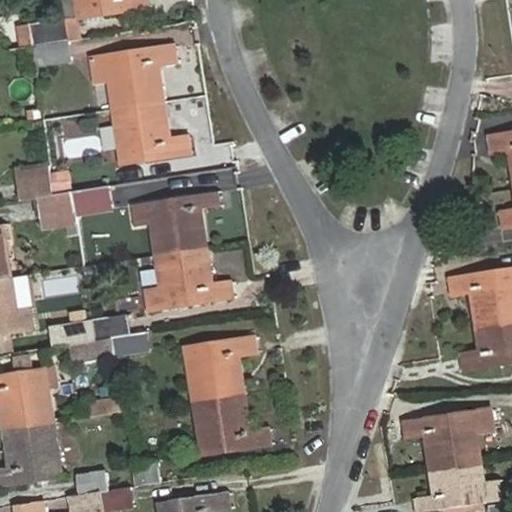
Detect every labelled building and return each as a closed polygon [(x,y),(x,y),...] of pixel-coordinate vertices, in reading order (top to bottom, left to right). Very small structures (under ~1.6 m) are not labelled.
[(76,0),(77,1),(79,18),(146,8),(144,0),(76,0)] [(62,21),(79,18),(77,1),(59,3),(62,21)] [(32,29),(34,47),(67,42),(64,24),(32,29)] [(67,42),(34,47),(37,67),(70,62),(67,42)] [(106,57),(115,110),(155,104),(153,89),(160,87),(157,64),(175,61),(172,46),(106,57)] [(155,104),(115,110),(124,163),(189,153),(187,137),(169,140),(165,118),(158,119),(155,104)] [(511,123),(480,128),(481,141),(500,139),(504,162),(511,161),(511,123)] [(38,199),(52,197),(47,167),(16,172),(21,201),(38,199)] [(511,177),(506,178),(509,201),(490,203),(491,217),(511,214),(511,177)] [(107,188),(74,193),(77,213),(110,208),(107,188)] [(154,224),(158,254),(198,248),(196,233),(204,232),(199,209),(219,206),(216,191),(136,204),(139,226),(154,224)] [(74,193),(56,196),(52,197),(38,199),(41,218),(64,215),(65,226),(78,224),(77,213),(74,193)] [(64,215),(41,218),(43,229),(65,226),(64,215)] [(0,280),(10,278),(2,226),(0,226),(0,280)] [(198,248),(158,254),(163,286),(148,288),(150,311),(233,297),(230,282),(212,285),(209,263),(201,264),(198,248)] [(480,330),(511,324),(511,270),(445,282),(447,297),(467,294),(470,316),(478,315),(480,330)] [(10,278),(0,280),(0,335),(8,334),(33,330),(30,309),(16,311),(10,278)] [(470,316),(473,331),(480,330),(478,315),(470,316)] [(127,318),(94,324),(96,341),(115,338),(129,335),(127,318)] [(94,324),(93,321),(61,326),(64,346),(74,344),(96,341),(94,324)] [(511,324),(480,330),(473,331),(476,354),(457,357),(458,371),(511,363),(511,324)] [(115,338),(118,359),(150,354),(147,332),(129,335),(115,338)] [(8,334),(0,335),(0,353),(11,352),(8,334)] [(188,348),(197,401),(237,394),(235,380),(242,379),(239,356),(257,353),(254,336),(188,348)] [(74,344),(77,366),(118,359),(115,338),(96,341),(74,344)] [(10,416),(13,431),(52,425),(43,372),(0,378),(0,401),(2,417),(10,416)] [(237,394),(197,401),(205,454),(273,444),(270,428),(251,432),(247,408),(240,409),(237,394)] [(435,473),(476,467),(471,435),(484,432),(480,412),(399,424),(401,439),(421,436),(425,458),(433,457),(435,473)] [(52,425),(13,431),(16,447),(8,448),(11,471),(0,472),(0,486),(60,477),(52,425)] [(160,461),(134,465),(138,488),(163,484),(160,461)] [(479,484),(476,467),(435,473),(427,475),(431,498),(411,501),(413,511),(434,511),(495,502),(492,482),(479,484)] [(102,494),(110,493),(107,475),(79,479),(81,497),(102,494)] [(122,511),(135,510),(131,489),(110,493),(102,494),(105,511),(122,511)] [(73,511),(105,511),(102,494),(81,497),(71,499),(73,511)] [(163,505),(164,511),(221,511),(232,510),(230,494),(163,505)] [(511,511),(511,503),(484,508),(484,511),(511,511)]
